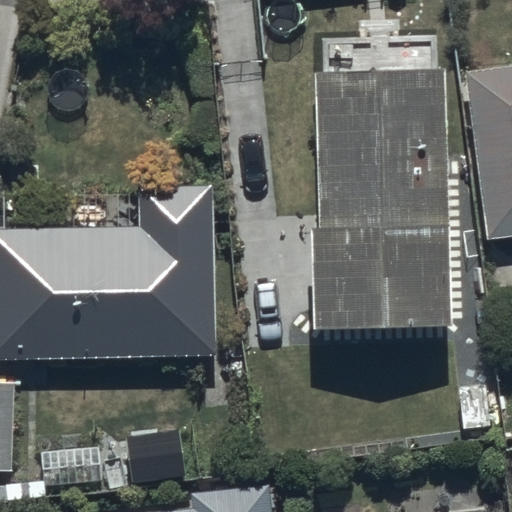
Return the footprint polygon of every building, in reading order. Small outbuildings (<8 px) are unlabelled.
[(454,81),(316,81),(317,358),(455,357),(454,81)] [(511,82),(468,87),(488,251),(511,247),(511,82)] [(215,212),(142,212),(142,240),(0,240),(0,372),(217,371),(215,212)] [(0,486),(12,487),(16,396),(0,394),(0,486)] [(100,489),(98,456),(41,459),(43,492),(100,489)] [(195,511),(276,511),(275,499),(195,507),(195,511)]
